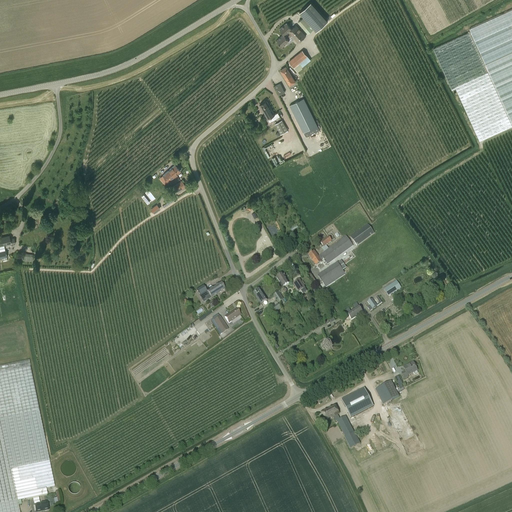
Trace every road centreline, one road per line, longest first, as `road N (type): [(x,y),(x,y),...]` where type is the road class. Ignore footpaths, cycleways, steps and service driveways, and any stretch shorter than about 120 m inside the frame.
road 1 (unclassified): [(299,396),(255,324),(191,163),(194,144),(270,75),(272,56),(246,8)]
road 2 (tertiary): [(0,95),(121,67),(226,7)]
road 3 (tertiary): [(299,396),(511,276)]
road 4 (tertiary): [(93,511),(299,396)]
